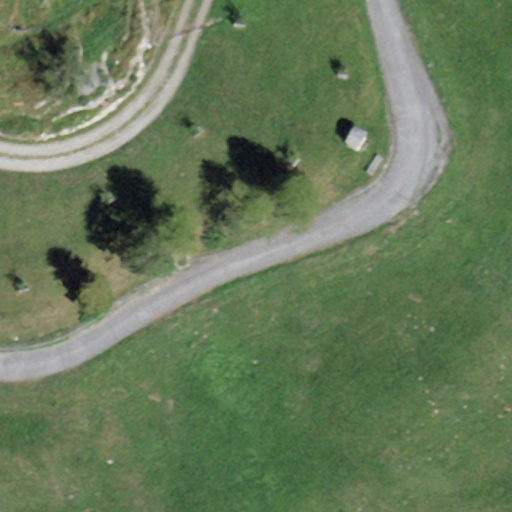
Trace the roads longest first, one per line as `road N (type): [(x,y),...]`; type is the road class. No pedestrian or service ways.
road 1 (unclassified): [(381,0),(412,134),(405,182),(387,198),(60,353),(0,367)]
road 2 (track): [(196,0),(164,77),(107,138),(63,156),(0,155)]
